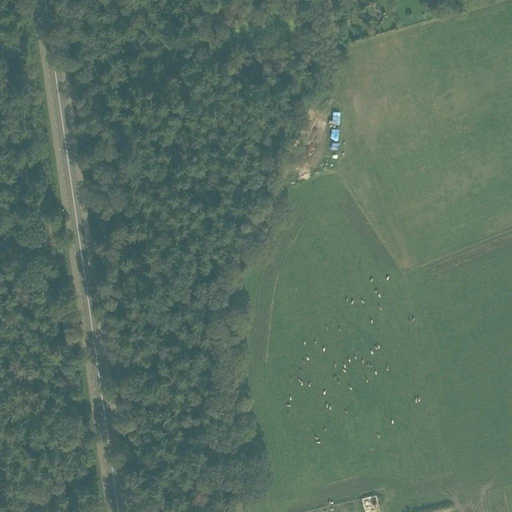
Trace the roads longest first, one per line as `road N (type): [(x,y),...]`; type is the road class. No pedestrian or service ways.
road 1 (track): [(326,0),(327,65),(216,297),(221,511)]
road 2 (secondary): [(117,511),(44,0)]
